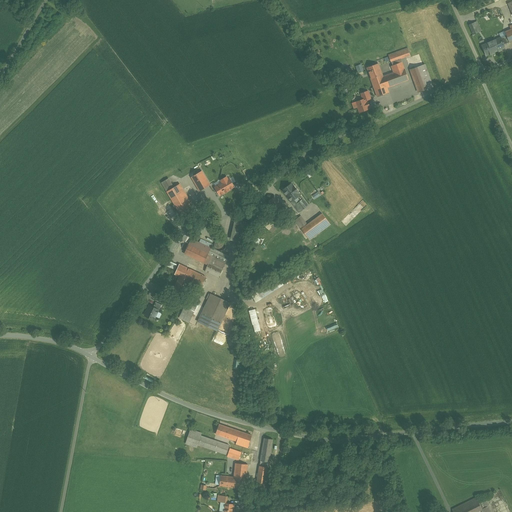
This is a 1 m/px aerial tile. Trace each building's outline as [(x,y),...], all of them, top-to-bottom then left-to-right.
[(474,35),(483,31),(478,21),(470,25),(474,35)] [(509,43),(506,35),(489,42),(493,53),(498,51),(498,50),(505,47),(504,45),(509,43)] [(407,48),(388,55),(391,63),(410,56),(407,48)] [(372,81),(378,97),(389,93),(387,87),(409,79),(402,62),(391,66),(393,73),(372,81)] [(378,63),(367,67),(372,81),(383,76),(378,63)] [(363,64),(356,66),(359,73),(365,71),(363,64)] [(425,64),(410,70),(418,92),(433,87),(425,64)] [(361,94),(363,100),(366,99),(366,101),(371,99),(368,91),(366,92),(361,94)] [(365,99),(356,102),(360,112),(362,111),(369,109),(368,107),(369,106),(368,102),(367,102),(365,99)] [(226,169),(223,164),(209,171),(213,177),(226,169)] [(242,177),(236,180),(242,191),(248,188),(242,177)] [(200,179),(192,183),(204,206),(212,201),(200,179)] [(213,200),(231,190),(226,180),(207,190),(213,200)] [(294,189),(282,197),(296,217),(308,208),(294,189)] [(193,217),(178,192),(168,198),(183,223),(193,217)] [(273,204),(269,207),(278,220),(283,217),(273,204)] [(300,222),(295,226),(310,245),(330,230),(322,219),(307,230),(300,222)] [(278,233),(266,222),(261,227),(273,238),(278,233)] [(245,228),(235,226),(231,246),(241,248),(245,228)] [(218,240),(217,248),(225,250),(227,241),(218,240)] [(215,253),(192,245),(187,260),(209,268),(215,253)] [(224,274),(209,268),(205,278),(220,284),(224,274)] [(208,283),(180,270),(176,279),(204,292),(208,283)] [(173,298),(181,302),(189,286),(181,283),(173,298)] [(232,307),(212,300),(202,325),(221,333),(232,307)] [(180,310),(195,318),(199,310),(183,303),(180,310)] [(155,306),(148,321),(158,326),(165,311),(155,306)] [(257,309),(251,310),(257,332),(263,330),(257,309)] [(294,343),(296,348),(341,333),(339,327),(319,334),(318,331),(314,332),(316,336),(294,343)] [(255,436),(221,424),(216,437),(251,449),(255,436)] [(227,455),(230,445),(191,430),(186,444),(227,455)] [(275,440),(265,438),(261,463),(271,465),(275,440)] [(242,452),(231,449),(228,458),(239,461),(242,452)] [(219,466),(219,474),(231,475),(232,467),(219,466)] [(247,492),(250,469),(238,467),(237,481),(224,479),(222,489),(247,492)] [(270,470),(261,468),(257,491),(266,493),(270,470)] [(477,500),(452,510),(452,511),(479,511),(482,511),(477,500)]
